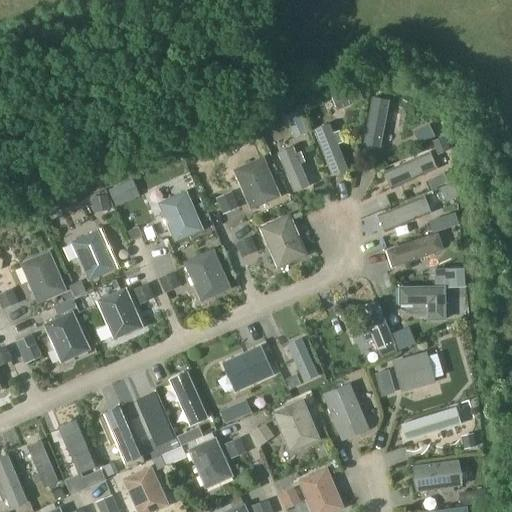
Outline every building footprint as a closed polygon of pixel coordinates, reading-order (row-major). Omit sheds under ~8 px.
[(370,95),(361,151),(379,154),(387,98),(370,95)] [(294,108),(283,112),(294,136),(304,131),(294,108)] [(329,121),(313,128),(332,176),(348,169),(329,121)] [(443,137),(432,141),(437,153),(448,149),(443,137)] [(291,141),(275,148),(293,191),(309,184),(291,141)] [(234,165),(251,207),(279,195),(262,154),(234,165)] [(376,168),(380,188),(428,177),(424,157),(376,168)] [(132,177),(107,187),(114,204),(139,194),(132,177)] [(158,198),(174,240),(202,229),(185,187),(158,198)] [(238,204),(231,189),(215,196),(221,211),(238,204)] [(106,192),(89,195),(92,210),(109,207),(106,192)] [(375,212),(383,230),(431,210),(423,192),(375,212)] [(366,204),(354,208),(358,221),(371,216),(366,204)] [(261,223),(277,264),(305,253),(288,212),(261,223)] [(144,245),(156,236),(147,224),(134,233),(144,245)] [(71,238),(88,280),(116,268),(99,227),(71,238)] [(385,247),(391,264),(443,246),(437,230),(385,247)] [(257,248),(250,233),(234,240),(240,255),(257,248)] [(183,257),(200,299),(228,288),(211,246),(183,257)] [(20,259),(37,301),(65,289),(48,248),(20,259)] [(360,261),(366,289),(378,286),(372,259),(360,261)] [(179,284),(173,268),(156,275),(163,290),(179,284)] [(80,278),(68,283),(73,294),(85,289),(80,278)] [(154,295),(147,280),(131,287),(137,302),(154,295)] [(397,284),(398,301),(426,300),(426,317),(444,317),(444,283),(397,284)] [(97,295),(113,337),(141,325),(124,284),(97,295)] [(11,287),(0,290),(0,307),(0,308),(17,301),(11,287)] [(376,298),(360,305),(379,351),(395,345),(376,298)] [(43,320),(60,361),(88,350),(71,308),(43,320)] [(25,316),(8,321),(12,335),(29,329),(25,316)] [(40,353),(31,333),(14,339),(23,360),(40,353)] [(301,335),(285,341),(302,382),(318,375),(301,335)] [(0,362),(11,358),(4,343),(0,344),(0,362)] [(259,343),(221,360),(234,390),(272,372),(259,343)] [(425,349),(392,358),(401,391),(434,382),(425,349)] [(223,369),(211,373),(225,409),(237,405),(223,369)] [(186,370),(170,377),(190,423),(206,416),(186,370)] [(349,380),(323,391),(342,440),(368,429),(349,380)] [(153,390),(137,397),(156,443),(172,437),(153,390)] [(302,398),(272,410),(290,451),(319,439),(302,398)] [(455,405),(400,422),(405,439),(460,422),(455,405)] [(120,406),(104,412),(122,459),(138,452),(120,406)] [(241,416),(230,420),(236,435),(247,431),(241,416)] [(73,418),(57,424),(75,471),(91,464),(73,418)] [(215,434),(186,446),(203,488),(232,476),(215,434)] [(40,437),(24,443),(42,487),(58,481),(40,437)] [(6,453),(0,455),(0,482),(9,505),(25,499),(6,453)] [(458,457),(412,463),(416,489),(461,483),(458,457)] [(151,462),(122,474),(137,511),(147,511),(168,504),(151,462)] [(325,465),(296,478),(311,511),(329,511),(343,506),(325,465)] [(100,511),(114,511),(107,493),(95,498),(100,511)] [(247,511),(242,501),(216,511),(247,511)]
